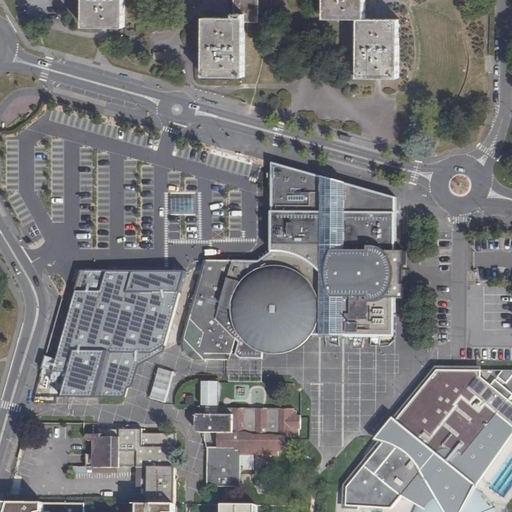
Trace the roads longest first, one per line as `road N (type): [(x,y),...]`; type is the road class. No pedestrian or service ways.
road 1 (residential): [(6,58),(436,178)]
road 2 (residential): [(505,23),(504,102),(496,138),(474,169)]
road 3 (unclassified): [(0,439),(37,307)]
